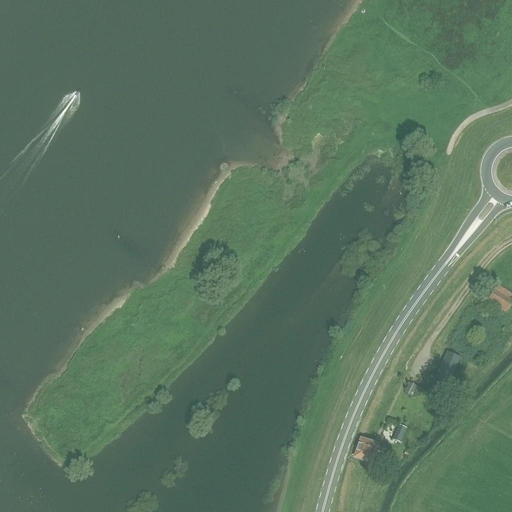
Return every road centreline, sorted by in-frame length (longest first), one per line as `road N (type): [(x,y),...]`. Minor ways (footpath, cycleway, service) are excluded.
road 1 (track): [(448,155),(406,253),(340,356),(287,511)]
road 2 (primary): [(322,511),(376,366),(501,194)]
